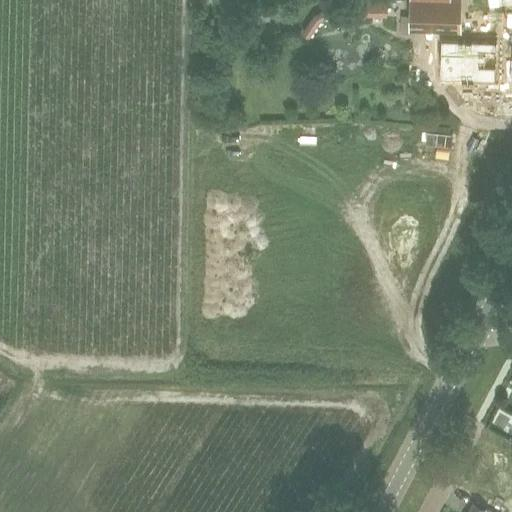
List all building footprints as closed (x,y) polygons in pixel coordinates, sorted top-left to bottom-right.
[(368,0),(370,14),(388,12),(386,0),(368,0)] [(410,0),(410,28),(450,29),(461,30),(461,0),(410,0)] [(321,19),(325,16),(336,14),(343,13),(342,5),(321,8),(315,13),(302,31),(309,36),(321,19)] [(497,41),(440,40),(440,68),(439,78),(439,79),(441,79),(454,80),(496,81),(497,41)] [(511,456),(502,451),(491,471),(511,482),(511,456)] [(511,511),(511,482),(491,471),(480,491),(496,500),(503,504),(498,511),(511,511)] [(490,511),(474,502),(468,511),(490,511)]
